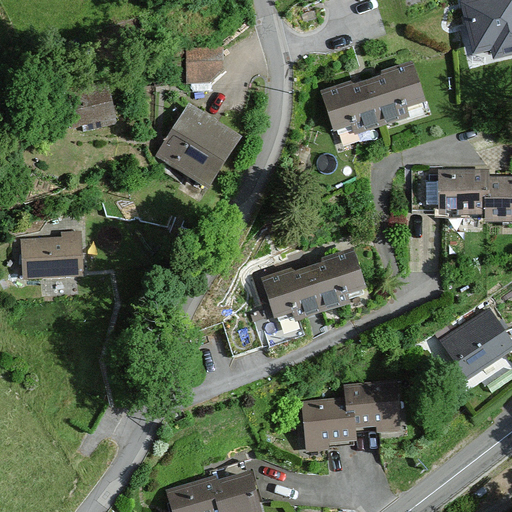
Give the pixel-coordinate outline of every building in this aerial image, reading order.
[(511,0),(457,0),(455,1),(473,74),(511,65),(511,0)] [(222,47),(187,47),(188,80),(223,80),(222,47)] [(413,63),(318,94),(334,145),(430,114),(413,63)] [(111,77),(63,90),(73,127),(121,114),(111,77)] [(187,106),(152,161),(208,196),(243,141),(187,106)] [(511,172),(438,173),(438,228),(511,227),(511,172)] [(80,235),(17,241),(22,285),(84,279),(80,235)] [(353,251),(258,282),(275,334),(370,303),(353,251)] [(511,354),(511,342),(488,308),(436,343),(465,386),(511,354)] [(346,404),(302,406),(305,456),(355,453),(354,434),(400,431),(397,383),(345,387),(346,404)] [(258,511),(247,472),(164,496),(168,511),(258,511)]
